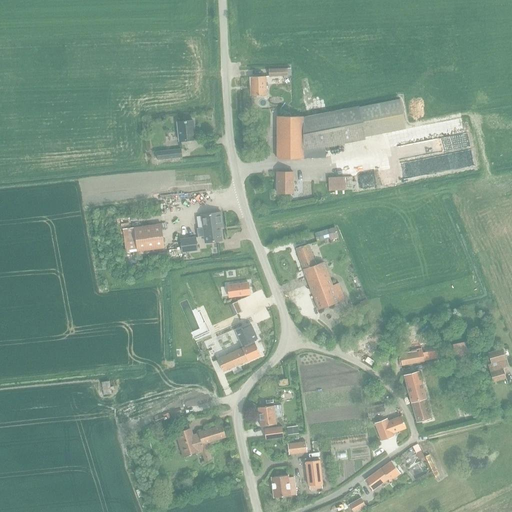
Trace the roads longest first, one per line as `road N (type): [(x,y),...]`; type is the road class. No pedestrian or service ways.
road 1 (unclassified): [(283,313),(234,171),(222,0)]
road 2 (unclassified): [(297,511),(416,438),(407,411),(382,381),(312,346)]
road 3 (unclassified): [(257,511),(238,410),(248,383),(279,354)]
